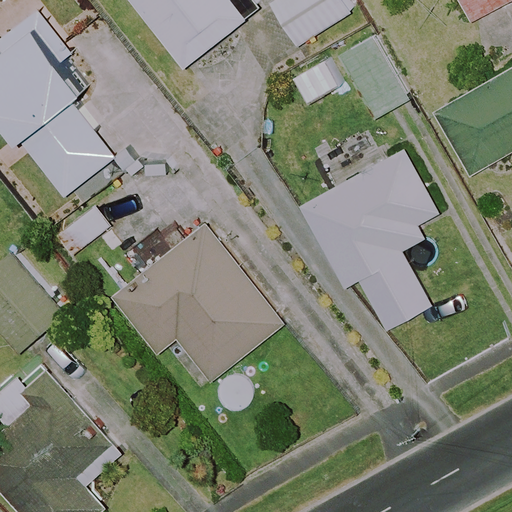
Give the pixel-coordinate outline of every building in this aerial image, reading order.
[(249,18),(234,0),(134,0),(186,66),(249,18)] [(352,11),(345,0),(276,0),(271,3),(298,45),(352,11)] [(509,0),(457,0),(470,23),(509,0)] [(71,53),(48,21),(0,57),(0,108),(23,138),(87,89),(64,58),(71,53)] [(411,96),(373,36),(338,59),(376,118),(411,96)] [(341,84),(326,58),(294,77),(309,103),(341,84)] [(508,154),(511,160),(511,69),(436,111),(471,174),(508,154)] [(116,154),(88,120),(39,161),(68,195),(116,154)] [(446,224),(405,149),(304,204),(348,285),(363,277),(389,326),(433,303),(404,247),(446,224)] [(114,221),(97,201),(57,236),(74,255),(114,221)] [(289,319),(211,220),(116,295),(159,350),(179,335),(213,379),(289,319)] [(64,314),(11,251),(0,261),(0,327),(20,351),(64,314)] [(121,456),(46,369),(24,388),(14,377),(0,389),(0,413),(9,424),(0,431),(0,485),(23,511),(103,511),(109,507),(89,483),(121,456)]
